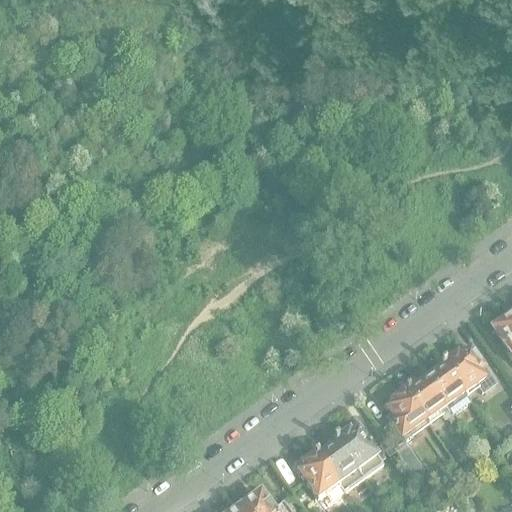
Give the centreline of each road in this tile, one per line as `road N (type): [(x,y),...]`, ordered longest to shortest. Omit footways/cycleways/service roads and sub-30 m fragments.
road 1 (unknown): [(21,511),(76,501),(101,481),(143,394),(198,322),(387,193),(484,167),(511,139)]
road 2 (residential): [(511,258),(160,511)]
